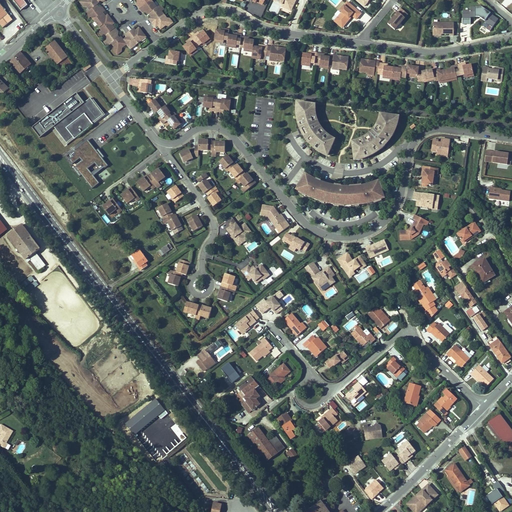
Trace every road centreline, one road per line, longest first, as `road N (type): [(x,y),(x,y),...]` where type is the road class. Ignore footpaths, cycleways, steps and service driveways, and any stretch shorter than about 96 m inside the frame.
road 1 (residential): [(164,143),(200,127),(223,129),(298,216),(347,236),(372,229),(394,208),(421,131),(511,137)]
road 2 (primary): [(0,156),(277,511)]
road 3 (residential): [(288,344),(309,369),(310,392),(337,385),(403,332),(483,406)]
road 4 (residential): [(357,39),(268,29),(207,8),(109,79)]
road 5 (residential): [(511,38),(440,49),(357,39)]
road 6 (residential): [(164,143),(213,222),(201,283)]
road 7 (residential): [(380,511),(483,406)]
